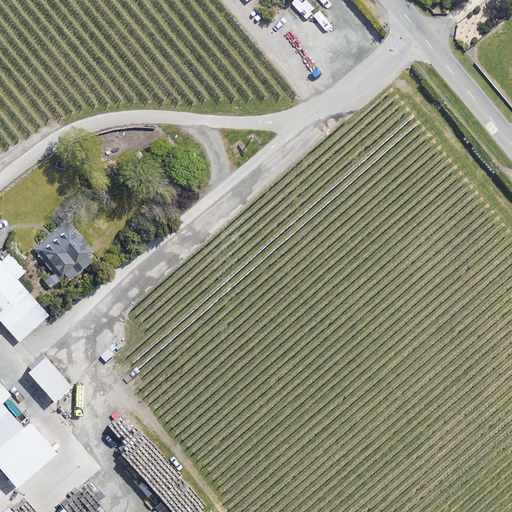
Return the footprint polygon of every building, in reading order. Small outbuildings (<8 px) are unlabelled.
[(353,2),(350,0),(333,0),(343,11),(353,2)] [(32,245),(52,269),(41,278),(49,289),(60,280),(62,282),(96,255),(67,217),(32,245)] [(0,314),(27,291),(15,277),(24,269),(8,251),(0,258),(0,314)] [(27,291),(0,314),(0,319),(17,339),(46,313),(27,291)] [(70,381),(44,352),(27,366),(53,396),(70,381)] [(0,463),(16,481),(54,447),(26,417),(20,422),(15,416),(23,408),(0,382),(0,463)] [(69,511),(61,503),(50,511),(14,511),(10,506),(3,511),(69,511)]
